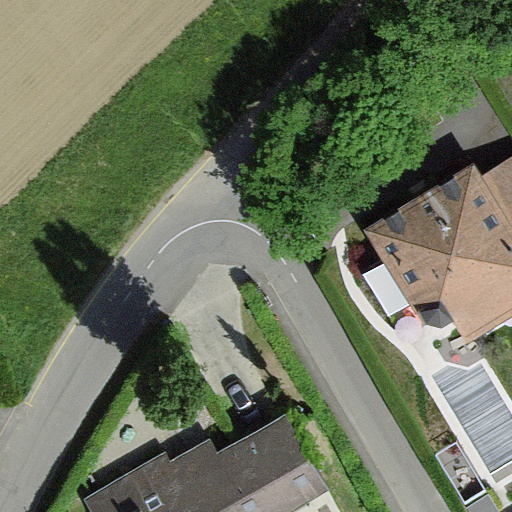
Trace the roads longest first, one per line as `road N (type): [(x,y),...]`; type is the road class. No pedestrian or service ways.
road 1 (residential): [(10,511),(127,305),(174,241),(212,221),(242,224),(277,252),(429,511)]
road 2 (track): [(226,221),(239,159),(381,0)]
